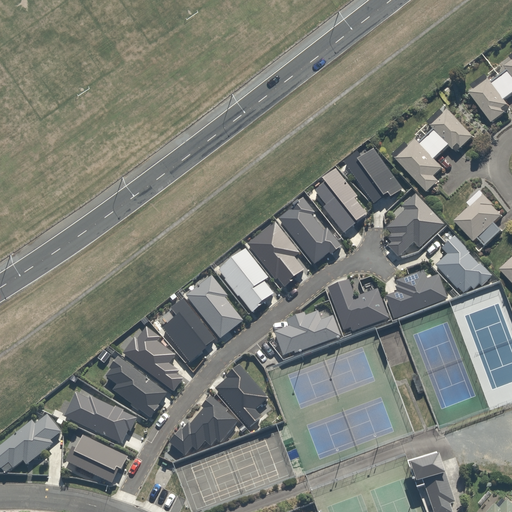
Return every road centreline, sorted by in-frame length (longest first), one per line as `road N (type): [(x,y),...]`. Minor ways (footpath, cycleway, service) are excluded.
road 1 (secondary): [(0,286),(391,0)]
road 2 (residential): [(122,511),(156,442),(213,367),(315,283),(369,257)]
